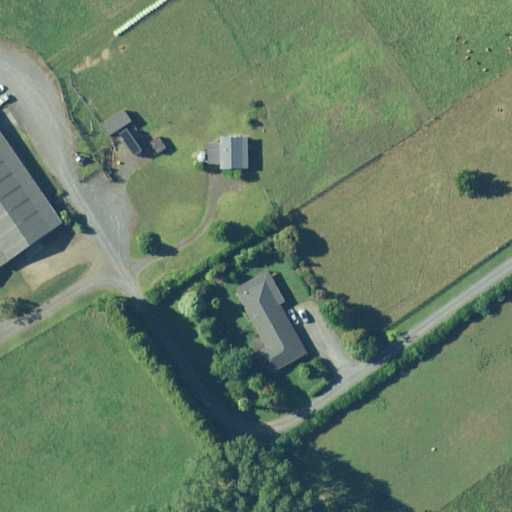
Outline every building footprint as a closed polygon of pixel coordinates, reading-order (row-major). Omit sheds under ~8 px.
[(134,122),(126,110),(104,125),(112,136),(134,122)] [(0,131),(0,256),(58,218),(0,131)] [(249,169),(250,138),(222,138),(222,144),(210,143),(210,163),(223,164),(223,168),(249,169)] [(125,169),(119,162),(109,170),(116,177),(125,169)] [(283,299),(268,272),(235,291),(261,337),(251,342),(271,377),(318,350),(311,336),(288,296),(283,299)]
